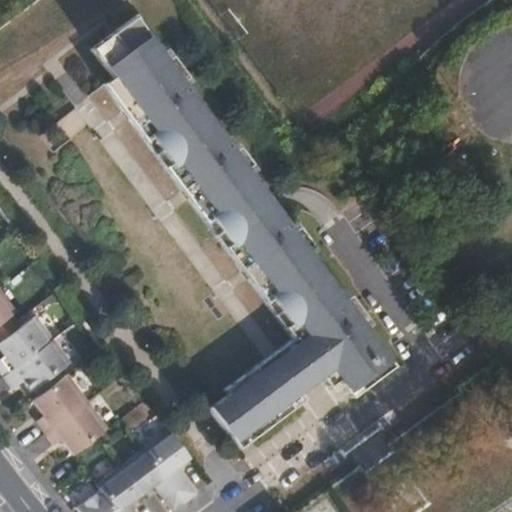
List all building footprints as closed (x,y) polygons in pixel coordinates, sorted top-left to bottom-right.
[(248,283),(291,340),(310,366),(328,389),(337,381),(341,386),(347,395),(357,388),(360,392),(393,367),(364,329),(358,321),(363,318),(347,297),(342,301),(309,255),(304,249),(309,246),(296,228),(291,232),(248,175),(244,169),(249,165),(235,148),(231,151),(179,82),(184,79),(136,15),(89,50),(110,78),(100,86),(119,110),(124,106),(126,109),(132,117),(127,121),(181,192),(185,189),(192,197),(193,199),(188,203),(240,272),(245,269),(251,277),(253,280),(248,283)] [(253,171),(249,165),(244,169),(248,175),(253,171)] [(314,251),(309,246),(304,249),(309,255),(314,251)] [(0,291),(0,323),(11,315),(16,312),(0,291)] [(0,323),(0,332),(15,322),(11,315),(0,323)] [(358,321),(364,329),(369,326),(363,318),(358,321)] [(0,359),(0,374),(2,377),(48,343),(30,319),(19,327),(0,341),(0,352),(4,357),(0,359)] [(15,322),(0,332),(0,341),(19,327),(15,322)] [(291,340),(256,366),(257,368),(266,362),(284,386),(289,382),(310,366),(291,340)] [(48,343),(2,377),(11,389),(22,381),(30,393),(33,390),(57,372),(65,367),(48,343)] [(228,394),(207,409),(237,450),(294,408),(291,404),(300,398),(289,382),(284,386),(266,362),(257,368),(256,366),(224,390),(228,394)] [(57,372),(33,390),(38,396),(62,378),(57,372)] [(38,396),(30,401),(42,416),(35,421),(44,434),(87,401),(67,374),(62,378),(38,396)] [(337,381),(328,389),(331,393),(341,386),(337,381)] [(357,388),(347,395),(351,399),(360,392),(357,388)] [(291,404),(294,408),(303,401),(300,398),(291,404)] [(107,429),(87,401),(44,434),(53,445),(60,440),(71,456),(72,455),(96,437),(107,429)] [(167,431),(142,449),(183,502),(196,493),(177,468),(188,460),(167,431)] [(119,467),(140,496),(152,487),(171,511),(183,502),(142,449),(119,467)] [(98,490),(114,511),(135,511),(129,504),(140,496),(119,467),(95,485),(98,490)] [(114,511),(98,490),(75,508),(77,511),(114,511)]
